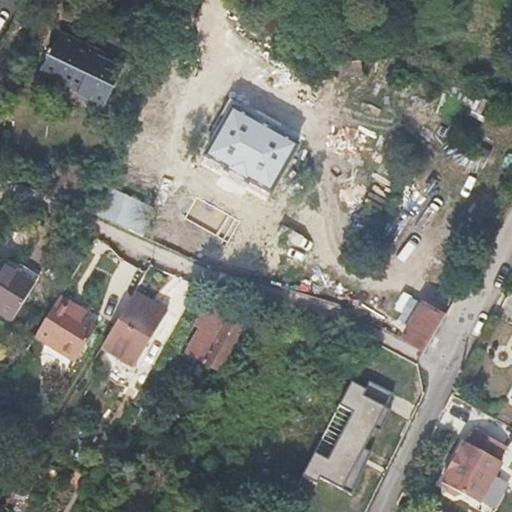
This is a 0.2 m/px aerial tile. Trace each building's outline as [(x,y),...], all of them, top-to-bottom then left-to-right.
[(40,69),(79,90),(77,96),(105,108),(124,69),(97,56),(100,50),(59,30),(40,69)] [(332,132),(350,93),(324,81),(306,120),(332,132)] [(295,145),(234,110),(207,158),(268,193),(295,145)] [(0,307),(16,319),(38,283),(0,259),(0,307)] [(82,298),(68,289),(43,329),(85,354),(104,319),(80,304),(82,298)] [(170,312),(138,293),(136,295),(122,319),(104,347),(136,366),(170,312)] [(427,350),(447,315),(426,303),(405,338),(427,350)] [(199,325),(203,328),(191,352),(220,369),(245,326),(215,309),(212,313),(207,310),(199,325)] [(317,455),(304,479),(319,487),(322,480),(354,497),(364,475),(356,471),(377,431),(383,434),(393,412),(388,410),(395,395),(371,383),(367,391),(354,384),(341,408),(355,415),(330,462),(317,455)] [(447,488),(448,494),(456,499),(462,497),(481,507),(504,465),(500,464),(508,450),(477,432),(469,446),(466,445),(444,486),(447,488)] [(111,446),(91,482),(105,490),(125,453),(111,446)] [(368,448),(356,471),(364,475),(375,451),(368,448)] [(26,472),(8,504),(5,508),(13,511),(18,511),(38,479),(26,472)]
